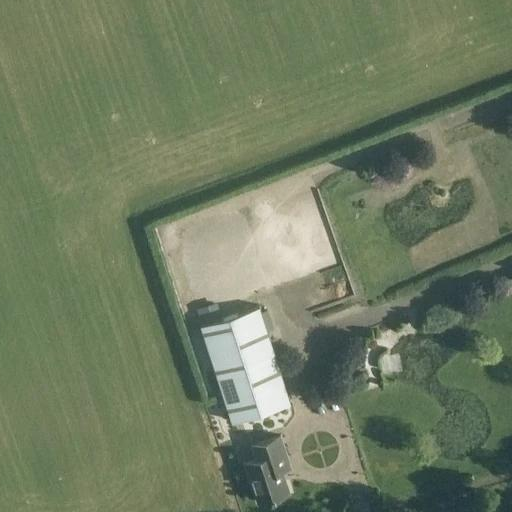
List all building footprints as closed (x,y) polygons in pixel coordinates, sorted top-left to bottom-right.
[(221,224),(211,228),(216,240),(244,229),(237,213),(219,221),(221,224)] [(298,272),(322,267),(316,240),(293,245),(298,272)] [(307,293),(331,289),(329,275),(305,280),(307,293)] [(291,401),(260,305),(200,324),(231,420),(291,401)] [(377,364),(397,360),(394,345),(374,349),(377,364)] [(306,389),(309,403),(322,401),(319,387),(306,389)] [(217,388),(204,390),(206,404),(219,403),(217,388)] [(290,466),(280,435),(251,445),(256,458),(244,462),(258,502),(289,492),(281,469),(290,466)]
